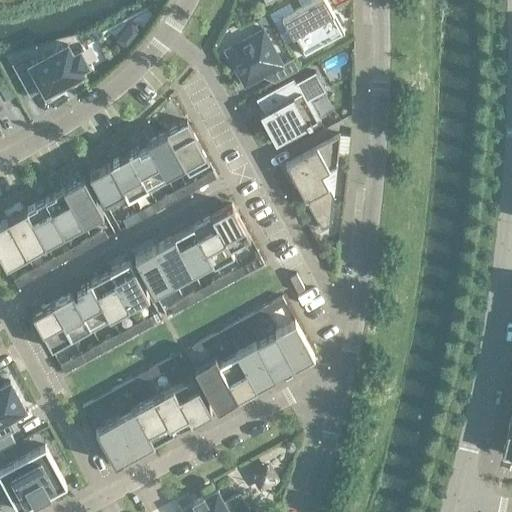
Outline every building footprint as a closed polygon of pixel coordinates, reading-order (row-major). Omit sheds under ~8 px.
[(325,0),(311,0),(281,17),(302,55),(343,33),(325,0)] [(262,28),(234,44),(224,49),(228,56),(244,86),(271,71),(276,80),(297,69),(291,58),(282,63),(262,28)] [(26,55),(12,63),(29,95),(42,87),(44,91),(45,93),(47,92),(47,91),(58,85),(69,80),(69,79),(80,73),(82,72),(81,70),(79,68),(86,64),(79,50),(72,54),(66,44),(31,64),(26,55)] [(293,77),(262,94),(270,108),(259,114),(260,117),(260,118),(261,117),(265,125),(264,125),(264,126),(265,125),(275,143),(307,125),(307,126),(312,124),(311,123),(320,118),(310,99),(326,91),(315,71),(295,82),(293,77)] [(208,162),(186,120),(165,131),(184,165),(183,165),(188,173),(208,162)] [(165,131),(146,142),(165,175),(183,165),(184,165),(165,131)] [(284,163),(320,229),(330,223),(333,195),(336,165),(339,133),(284,163)] [(133,149),(127,152),(147,187),(166,177),(165,175),(146,142),(145,142),(148,146),(139,151),(137,147),(133,149)] [(127,197),(127,198),(147,187),(127,152),(118,157),(117,157),(112,161),(111,160),(111,161),(108,162),(127,196),(126,196),(127,197)] [(108,162),(88,173),(107,207),(126,196),(127,196),(108,162)] [(215,177),(212,170),(201,175),(205,182),(215,177)] [(66,186),(63,187),(82,223),(102,212),(83,176),(80,178),(80,177),(79,178),(79,179),(67,185),(66,185),(66,186)] [(187,192),(184,185),(173,191),(177,198),(187,192)] [(63,187),(44,198),(63,233),(82,223),(63,187)] [(177,198),(173,191),(163,197),(167,204),(177,198)] [(44,198),(25,208),(44,243),(63,233),(44,198)] [(231,204),(211,215),(229,248),(249,237),(231,204)] [(149,213),(146,206),(135,212),(139,218),(149,213)] [(44,244),(44,243),(25,208),(6,218),(25,254),(44,244)] [(139,218),(135,212),(125,217),(129,224),(139,218)] [(233,254),(229,248),(211,215),(192,225),(211,260),(214,265),(233,254)] [(6,218),(0,221),(0,255),(5,265),(25,254),(6,218)] [(192,225),(173,235),(192,271),(211,260),(192,225)] [(104,238),(100,231),(90,236),(94,244),(104,238)] [(173,235),(154,246),(173,281),(192,271),(173,235)] [(94,244),(90,236),(79,242),(83,249),(94,244)] [(154,246),(134,257),(153,292),(173,281),(154,246)] [(67,258),(63,251),(52,257),(56,264),(67,258)] [(259,255),(248,261),(252,268),(263,263),(259,255)] [(56,264),(52,257),(41,263),(45,270),(56,264)] [(129,260),(108,271),(128,306),(148,295),(129,260)] [(89,281),(109,316),(109,317),(128,306),(108,271),(89,281)] [(235,278),(231,271),(220,277),(224,284),(235,278)] [(27,280),(23,273),(13,279),(17,286),(27,280)] [(224,284),(220,277),(210,283),(214,290),(224,284)] [(109,316),(89,281),(80,286),(82,290),(74,294),(72,291),(71,291),(90,327),(109,316)] [(71,291),(52,302),(71,337),(90,327),(71,291)] [(197,299),(193,292),(182,298),(186,305),(197,299)] [(271,301),(275,309),(285,303),(281,295),(271,301)] [(186,305),(182,298),(172,303),(176,311),(186,305)] [(51,348),(72,337),(71,337),(52,302),(31,313),(51,348)] [(257,318),(253,311),(242,317),(246,324),(257,318)] [(151,324),(147,317),(137,322),(141,330),(151,324)] [(246,324),(242,317),(231,323),(235,330),(246,324)] [(294,319),(274,330),(293,365),(313,354),(294,319)] [(141,330),(137,322),(126,328),(130,335),(141,330)] [(274,330),(255,340),(274,376),(293,365),(274,330)] [(219,339),(215,332),(204,338),(208,345),(219,339)] [(113,344),(109,337),(99,343),(103,350),(113,344)] [(208,345),(204,338),(194,343),(197,351),(208,345)] [(255,340),(236,351),(235,351),(236,353),(237,353),(255,386),(274,376),(255,340)] [(103,350),(99,343),(88,349),(92,356),(103,350)] [(219,363),(218,363),(236,396),(255,386),(237,353),(236,353),(219,363)] [(236,396),(218,363),(219,363),(214,354),(193,365),(216,407),(236,396)] [(173,364),(169,357),(159,362),(163,370),(173,364)] [(74,366),(70,359),(60,365),(64,372),(74,366)] [(163,370),(159,362),(148,368),(152,375),(163,370)] [(192,375),(171,386),(191,421),(211,410),(192,375)] [(136,385),(132,377),(121,383),(125,390),(136,385)] [(0,436),(12,430),(6,419),(25,408),(24,407),(10,382),(9,380),(0,385),(0,436)] [(125,390),(121,383),(110,389),(114,396),(125,390)] [(152,396),(172,432),(191,421),(171,386),(152,396)] [(172,432),(152,396),(133,406),(134,407),(153,442),(172,432)] [(96,406),(92,399),(82,405),(86,412),(96,406)] [(134,407),(115,417),(134,452),(153,442),(134,407)] [(115,417),(94,428),(114,463),(134,452),(115,417)] [(511,431),(507,431),(501,453),(511,455),(511,431)] [(0,468),(0,477),(18,510),(36,500),(35,498),(46,492),(47,494),(66,484),(44,445),(0,468)] [(180,511),(249,511),(238,492),(223,501),(217,491),(218,491),(217,489),(203,497),(203,496),(192,502),(193,503),(179,510),(179,511),(180,511)]
